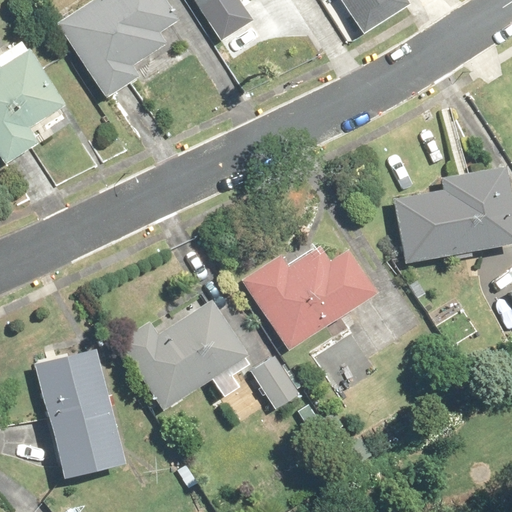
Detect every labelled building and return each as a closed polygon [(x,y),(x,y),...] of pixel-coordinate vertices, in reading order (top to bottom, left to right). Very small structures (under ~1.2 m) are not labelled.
[(152,0),(77,0),(44,23),(95,97),(123,78),(117,69),(154,44),(148,35),(167,21),(152,0)] [(183,0),(205,31),(238,8),(232,0),(183,0)] [(0,160),(30,140),(21,125),(53,103),(11,40),(0,46),(0,160)] [(511,89),(493,102),(511,130),(511,89)] [(430,190),(383,198),(394,265),(506,247),(493,166),(428,177),(430,190)] [(271,250),(230,275),(275,351),(363,298),(335,252),(316,263),(308,249),(280,266),(271,250)] [(511,287),(502,292),(511,313),(511,287)] [(142,320),(107,341),(152,413),(203,381),(216,402),(231,393),(223,380),(243,368),(201,300),(150,332),(142,320)] [(86,345),(24,358),(50,479),(111,466),(86,345)] [(269,357),(244,373),(268,411),(293,395),(269,357)] [(233,393),(219,403),(238,429),(251,419),(233,393)]
